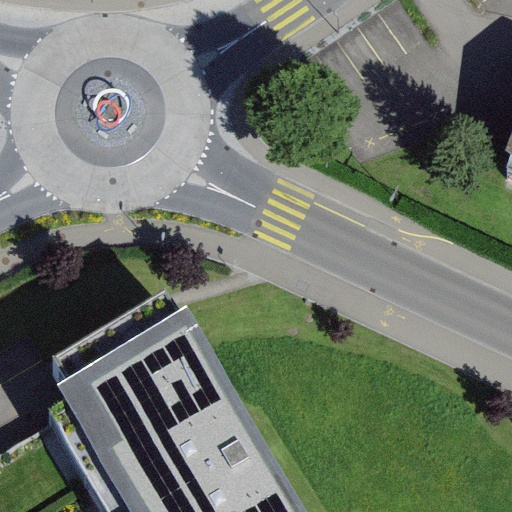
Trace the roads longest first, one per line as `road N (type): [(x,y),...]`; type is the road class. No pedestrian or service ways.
road 1 (residential): [(511,328),(211,187),(172,159)]
road 2 (residential): [(167,78),(299,0)]
road 3 (residential): [(167,78),(151,62),(108,49),(65,65),(50,82)]
road 4 (residential): [(57,170),(75,184),(116,193),(141,187),(172,159)]
